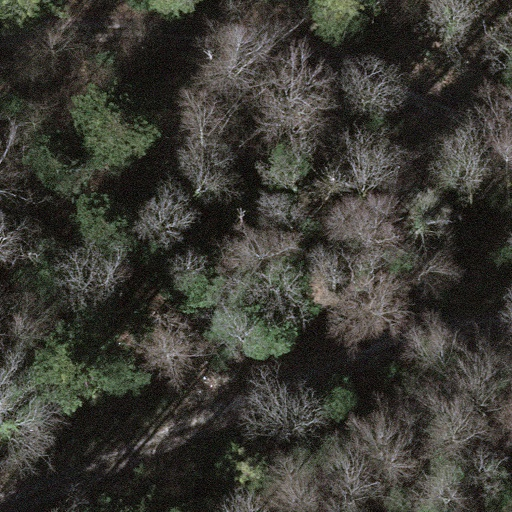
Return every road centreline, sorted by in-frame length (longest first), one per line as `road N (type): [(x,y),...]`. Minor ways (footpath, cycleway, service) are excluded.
road 1 (track): [(511,318),(404,338),(0,499)]
road 2 (track): [(511,118),(288,50),(107,29),(0,43)]
